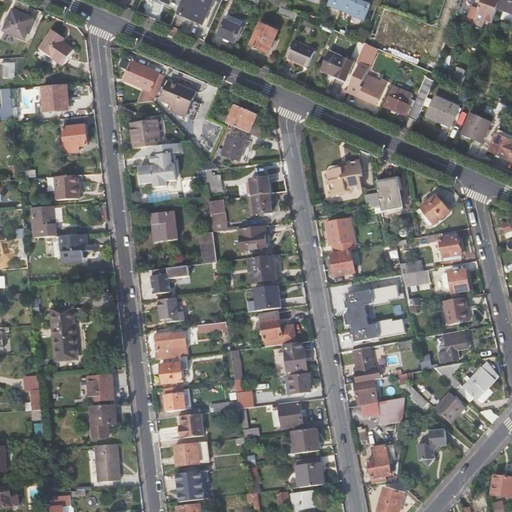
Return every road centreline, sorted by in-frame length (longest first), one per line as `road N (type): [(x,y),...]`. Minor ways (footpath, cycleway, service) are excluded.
road 1 (residential): [(153,511),(98,15)]
road 2 (residential): [(288,97),(356,511)]
road 3 (residential): [(288,97),(479,181)]
road 4 (residential): [(98,15),(288,97)]
road 5 (residential): [(479,181),(475,207),(511,357)]
road 6 (residential): [(432,511),(511,420)]
